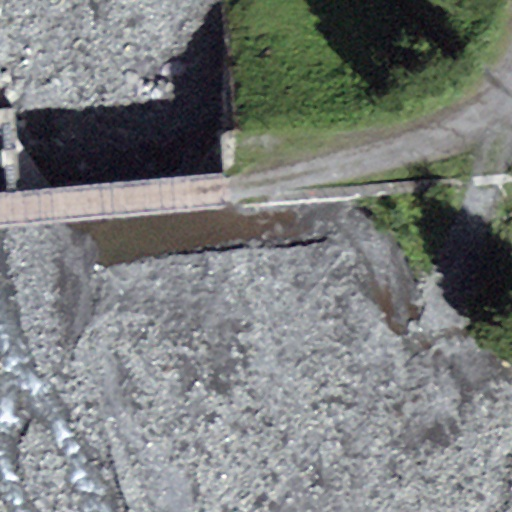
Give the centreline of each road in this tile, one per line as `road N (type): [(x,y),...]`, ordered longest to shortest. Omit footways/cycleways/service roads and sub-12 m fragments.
road 1 (track): [(0,215),(246,197),(375,169),(436,147),(476,121),(511,67)]
road 2 (track): [(435,369),(486,195)]
